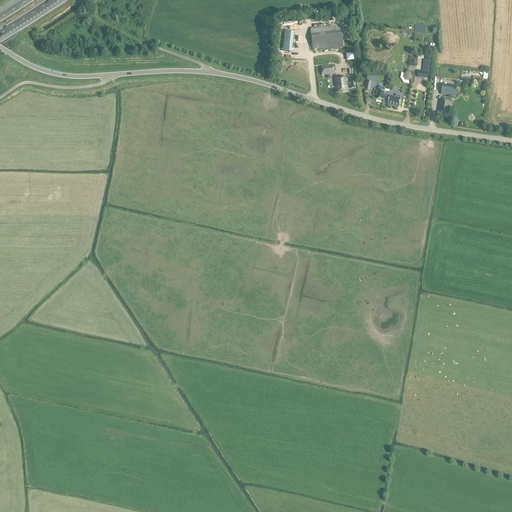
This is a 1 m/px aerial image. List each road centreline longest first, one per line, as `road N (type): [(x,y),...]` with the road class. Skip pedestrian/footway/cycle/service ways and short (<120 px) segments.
road 1 (unclassified): [(511,140),(387,121),(214,72),(112,74)]
road 2 (track): [(100,278),(245,511)]
road 3 (track): [(251,262),(280,255),(285,236),(426,152),(431,129)]
road 4 (unclassified): [(0,97),(26,82),(77,87),(112,74)]
